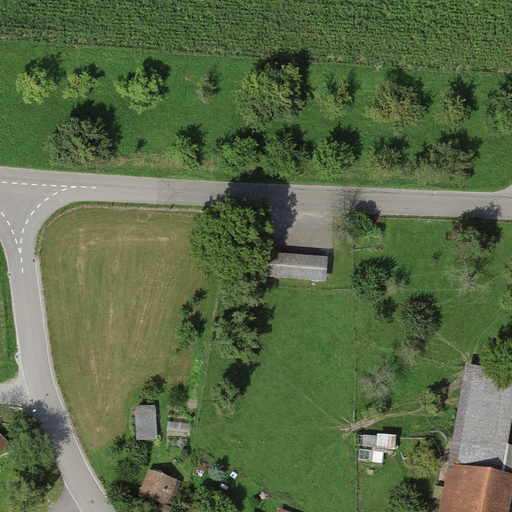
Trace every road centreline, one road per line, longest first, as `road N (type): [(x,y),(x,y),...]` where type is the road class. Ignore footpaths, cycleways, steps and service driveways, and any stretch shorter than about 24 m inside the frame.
road 1 (residential): [(511,208),(73,186),(14,200)]
road 2 (residential): [(14,200),(43,387),(87,493)]
